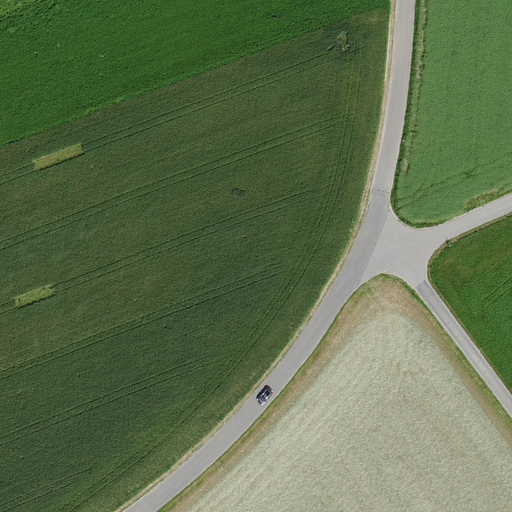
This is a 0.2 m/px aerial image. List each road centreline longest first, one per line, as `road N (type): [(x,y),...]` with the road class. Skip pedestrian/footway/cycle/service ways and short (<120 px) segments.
road 1 (unclassified): [(139,511),(254,407),(316,328),(365,242)]
road 2 (unclassified): [(365,242),(397,107),(405,0)]
road 3 (track): [(392,247),(511,409)]
road 4 (unclassified): [(365,242),(410,245),(511,201)]
